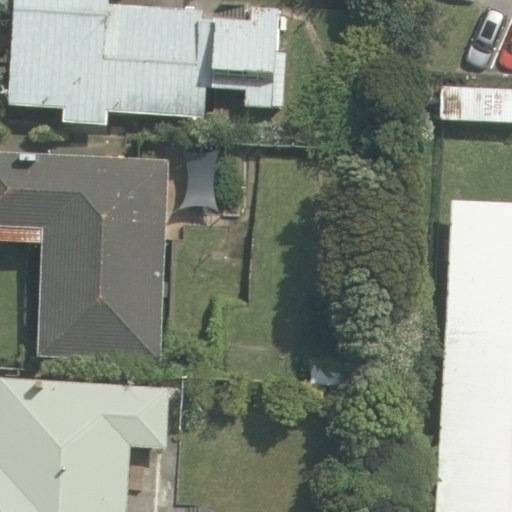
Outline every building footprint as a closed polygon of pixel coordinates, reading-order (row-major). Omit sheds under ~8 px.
[(67,136),(115,137),(116,120),(208,123),(209,83),(245,84),(245,110),(288,111),(291,14),(130,10),(130,0),(18,0),(15,118),(68,119),(67,136)] [(511,89),(440,86),(438,129),(511,132),(511,89)] [(0,160),(0,257),(46,259),(43,350),(153,355),(161,168),(0,160)] [(511,511),(511,217),(452,214),(437,511),(511,511)] [(125,511),(127,452),(167,454),(170,383),(2,378),(0,424),(0,511),(125,511)]
